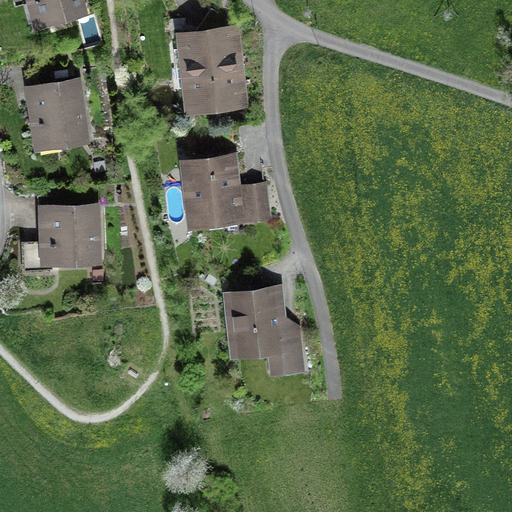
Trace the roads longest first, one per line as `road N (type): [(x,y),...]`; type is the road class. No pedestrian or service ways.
road 1 (residential): [(273,14),(279,150),(333,398)]
road 2 (unclassified): [(511,96),(273,14)]
